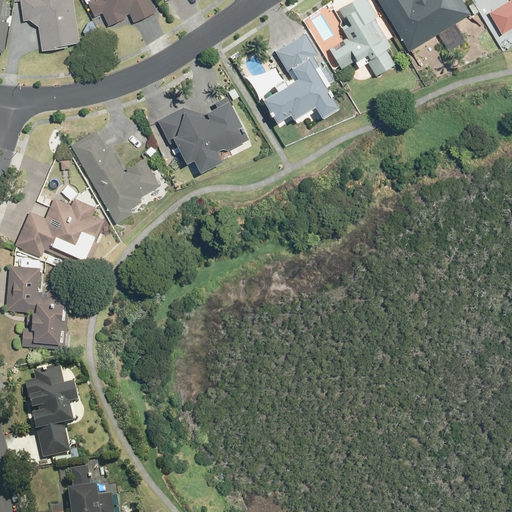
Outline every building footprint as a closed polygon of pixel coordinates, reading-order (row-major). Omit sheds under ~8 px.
[(17,0),(20,20),(27,19),(36,27),(39,50),(65,47),(64,43),(76,42),(70,0),(17,0)] [(88,0),(86,1),(93,16),(100,12),(106,26),(125,17),(124,15),(127,14),(131,23),(154,12),(148,0),(88,0)] [(347,0),(334,8),(343,24),(337,27),(343,38),(326,48),(338,68),(362,53),(374,74),(391,63),(383,49),(387,46),(371,18),(374,16),(364,0),(347,0)] [(375,0),(406,51),(468,14),(459,0),(375,0)] [(511,0),(508,0),(486,13),(498,34),(511,26),(511,0)] [(271,52),(288,78),(280,83),(278,79),(267,86),(270,90),(256,98),(270,122),(284,113),(287,119),(309,106),(315,116),(331,106),(319,87),(330,80),(322,67),(317,70),(309,56),(313,53),(301,33),(271,52)] [(181,136),(194,161),(200,158),(207,172),(230,161),(225,150),(229,148),(234,149),(255,139),(236,100),(212,112),(215,117),(186,107),(161,119),(172,141),(181,136)] [(74,145),(118,223),(134,214),(131,208),(144,201),(141,197),(161,185),(146,159),(128,169),(129,171),(128,172),(113,146),(109,148),(99,130),(74,145)] [(72,201),(80,194),(72,183),(63,191),(72,201)] [(33,212),(18,245),(45,257),(51,242),(91,259),(101,236),(100,236),(107,220),(95,215),(98,207),(77,198),(74,205),(57,198),(48,218),(33,212)] [(43,268),(11,265),(8,310),(39,313),(37,329),(27,328),(25,345),(66,349),(70,300),(41,298),(43,268)] [(38,380),(28,382),(32,398),(35,397),(38,409),(46,408),(47,412),(37,415),(47,458),(73,452),(67,425),(79,422),(75,403),(83,401),(79,383),(67,385),(63,365),(37,371),(38,380)] [(75,485),(68,486),(71,511),(114,511),(112,494),(102,496),(100,484),(92,485),(90,466),(73,468),(75,485)]
